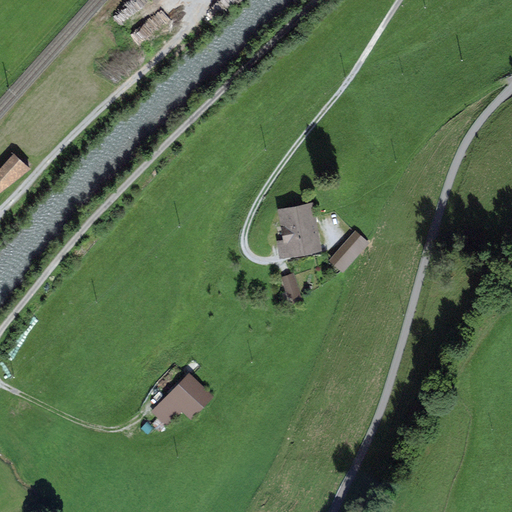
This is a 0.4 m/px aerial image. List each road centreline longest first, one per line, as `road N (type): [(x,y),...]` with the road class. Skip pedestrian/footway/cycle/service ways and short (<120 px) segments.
road 1 (unclassified): [(333,511),(388,389),(452,172),(474,128),(511,86)]
road 2 (residential): [(316,0),(101,210),(0,332)]
road 3 (track): [(213,0),(0,213)]
road 4 (track): [(141,415),(101,428),(0,384)]
